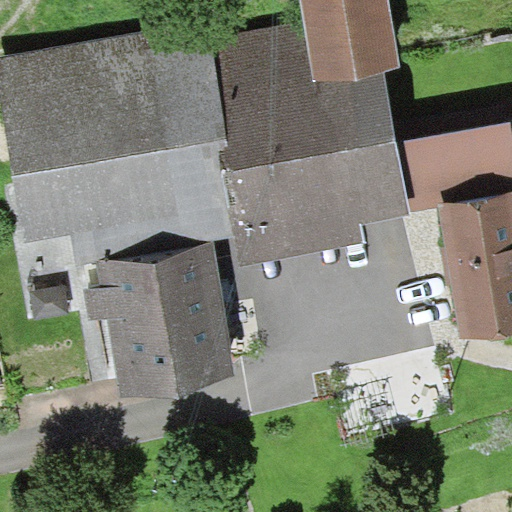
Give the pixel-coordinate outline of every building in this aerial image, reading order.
[(314,0),(317,19),(324,60),(335,58),(394,48),(391,29),(386,0),(314,0)] [(226,121),(244,220),(360,196),(335,58),(324,60),(317,19),(212,39),(215,55),(226,121)] [(4,75),(6,90),(215,55),(212,39),(4,75)] [(335,58),(360,196),(402,188),(462,177),(510,168),(511,167),(511,148),(507,112),(394,132),(378,51),(335,58)] [(215,55),(6,90),(23,189),(29,222),(76,213),(194,190),(201,229),(207,228),(244,220),(226,121),(215,55)] [(462,177),(465,191),(511,183),(511,176),(510,168),(462,177)] [(459,255),(468,317),(511,309),(511,183),(449,195),(459,255)] [(104,245),(201,229),(194,190),(76,213),(84,249),(104,245)] [(207,228),(201,229),(104,245),(110,273),(91,276),(95,302),(114,298),(127,373),(229,354),(218,291),(207,228)]
